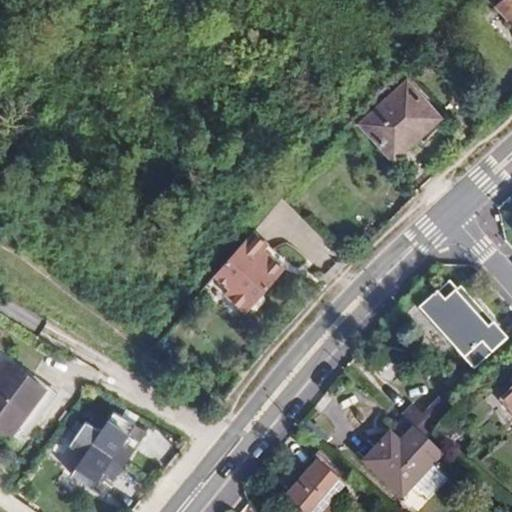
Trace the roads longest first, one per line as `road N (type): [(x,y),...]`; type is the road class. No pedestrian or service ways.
road 1 (tertiary): [(444,203),(285,368),(169,511)]
road 2 (tertiary): [(192,511),(308,370),(455,217)]
